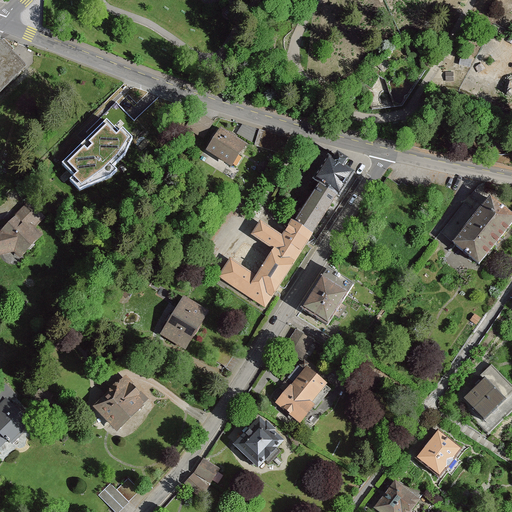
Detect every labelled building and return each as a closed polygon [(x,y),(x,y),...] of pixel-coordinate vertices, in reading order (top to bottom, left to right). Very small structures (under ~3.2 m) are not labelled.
[(380,77),(408,56),(406,44),(403,41),(392,47),(379,57),(371,67),(369,70),(380,77)] [(0,102),(31,72),(4,44),(0,47),(0,102)] [(485,69),(482,64),(476,68),(479,73),(485,69)] [(380,77),(369,70),(361,82),(371,90),(380,77)] [(129,145),(106,121),(62,165),(86,188),(129,145)] [(287,137),(263,131),(260,147),(284,152),(287,137)] [(247,149),(222,133),(207,156),(232,172),(247,149)] [(317,146),(308,142),(295,158),(304,164),(317,146)] [(354,181),(329,166),(315,188),(319,190),(339,203),(354,181)] [(387,177),(380,188),(414,210),(425,193),(410,183),(408,186),(401,183),(400,185),(387,177)] [(315,239),(339,203),(319,190),(295,226),(315,239)] [(511,217),(494,202),(490,199),(482,209),(453,245),(480,267),(511,226),(511,217)] [(25,260),(44,237),(30,227),(45,213),(31,202),(3,231),(0,231),(0,254),(15,252),(25,260)] [(295,269),(315,239),(295,226),(285,241),(260,224),(251,239),(274,255),(295,269)] [(266,312),(295,269),(274,255),(257,280),(231,262),(219,281),(266,312)] [(330,273),(321,285),(347,302),(350,298),(356,289),(330,273)] [(321,285),(303,314),(328,330),(347,302),(321,285)] [(185,301),(163,336),(184,349),(206,314),(185,301)] [(475,314),(470,320),(477,326),(482,320),(475,314)] [(313,343),(296,331),(282,351),(299,363),(313,343)] [(234,356),(221,348),(214,359),(227,368),(234,356)] [(511,398),(511,385),(492,364),(481,374),(487,381),(465,402),(485,424),(511,398)] [(290,388),(275,406),(300,427),(315,408),(311,405),(327,386),(306,369),(290,388)] [(124,378),(96,410),(122,435),(150,401),(124,378)] [(34,423),(10,400),(0,409),(0,431),(8,440),(13,444),(34,423)] [(260,421),(233,448),(258,472),(284,445),(275,435),(276,434),(267,425),(265,426),(260,421)] [(0,447),(8,440),(0,431),(0,447)] [(463,451),(439,432),(416,459),(441,479),(463,451)] [(220,471),(204,460),(194,475),(211,485),(220,471)] [(210,491),(194,475),(184,485),(200,501),(210,491)] [(119,511),(140,492),(128,480),(117,490),(111,484),(98,496),(114,511),(119,511)] [(415,511),(423,503),(395,482),(373,511),(374,511),(415,511)]
